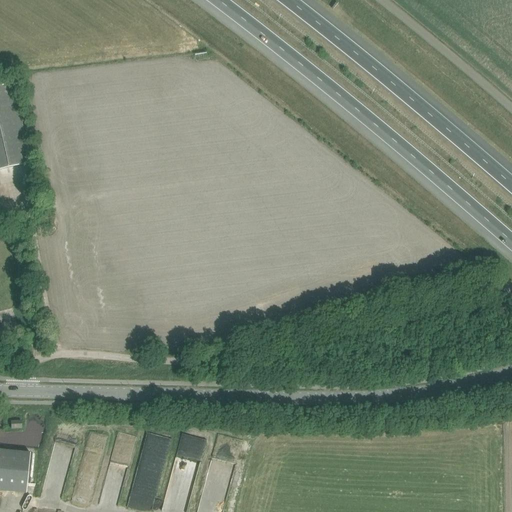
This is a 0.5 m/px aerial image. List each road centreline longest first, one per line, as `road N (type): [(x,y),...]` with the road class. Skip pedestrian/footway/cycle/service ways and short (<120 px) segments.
road 1 (unclassified): [(23,390),(27,366),(49,354),(214,358),(484,286)]
road 2 (tertiary): [(23,390),(364,397),(511,371)]
road 3 (motorway): [(222,0),(511,242)]
road 4 (motorway): [(511,185),(289,0)]
road 5 (unclassified): [(511,110),(381,0)]
